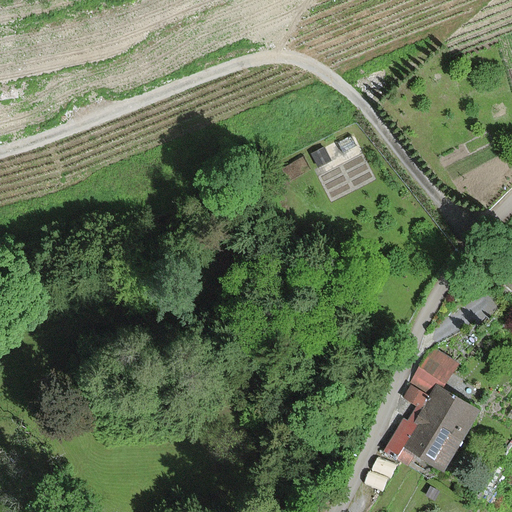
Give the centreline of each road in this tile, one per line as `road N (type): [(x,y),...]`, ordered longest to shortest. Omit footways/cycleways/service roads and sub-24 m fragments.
road 1 (track): [(0,148),(258,55),(300,56),(365,110),(477,239)]
road 2 (residential): [(339,511),(440,289),(511,209)]
